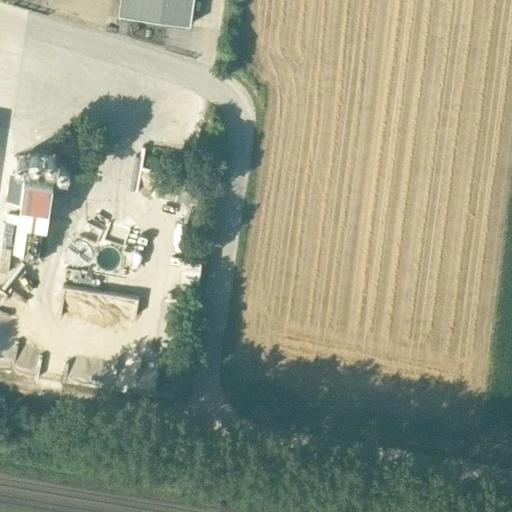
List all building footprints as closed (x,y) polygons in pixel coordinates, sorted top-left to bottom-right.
[(194,0),(121,0),(119,15),(191,25),(194,0)] [(18,188),(24,189),(30,150),(7,146),(2,186),(18,188)] [(18,188),(2,186),(1,195),(16,197),(18,188)] [(142,274),(154,276),(157,250),(145,249),(144,254),(142,274)] [(144,254),(114,250),(109,264),(110,279),(141,283),(142,274),(144,254)] [(124,297),(111,297),(112,323),(126,322),(124,297)] [(13,331),(0,328),(0,356),(8,358),(13,331)] [(14,351),(11,366),(62,376),(65,361),(14,351)]
